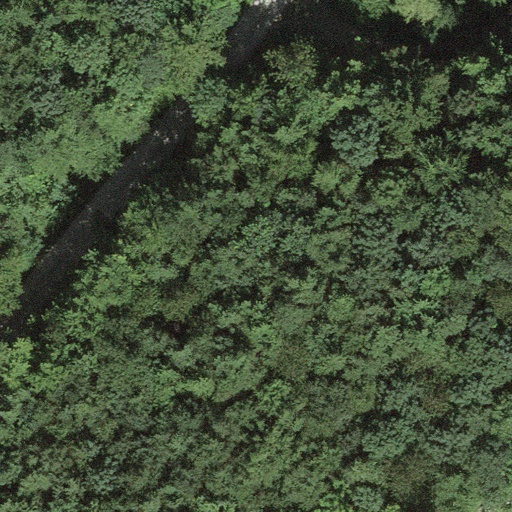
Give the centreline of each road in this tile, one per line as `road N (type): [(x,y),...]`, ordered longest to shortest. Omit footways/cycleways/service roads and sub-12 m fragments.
road 1 (track): [(0,337),(269,0)]
road 2 (track): [(511,27),(387,64),(268,1)]
